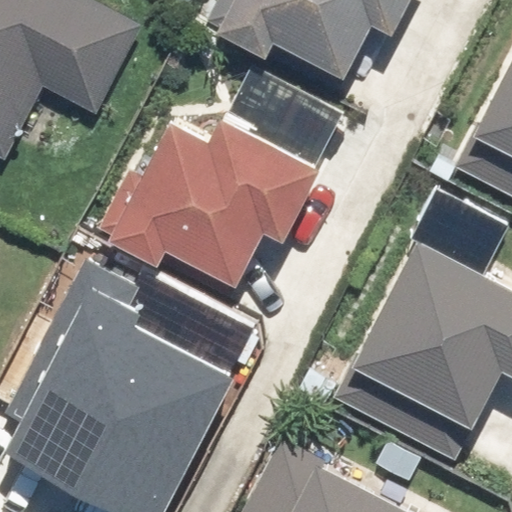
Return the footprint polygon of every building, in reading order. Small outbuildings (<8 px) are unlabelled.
[(150,19),(110,0),(0,0),(0,154),(10,159),(52,77),(107,104),(150,19)] [(217,0),(207,30),(343,78),(371,0),(217,0)] [(511,59),(453,169),(511,201),(511,59)] [(306,168),(185,101),(117,222),(239,289),(306,168)] [(511,289),(393,236),(326,383),(473,449),(511,362),(511,289)] [(76,289),(0,447),(0,455),(118,511),(164,511),(235,365),(76,289)] [(250,511),(412,511),(288,444),(250,511)]
